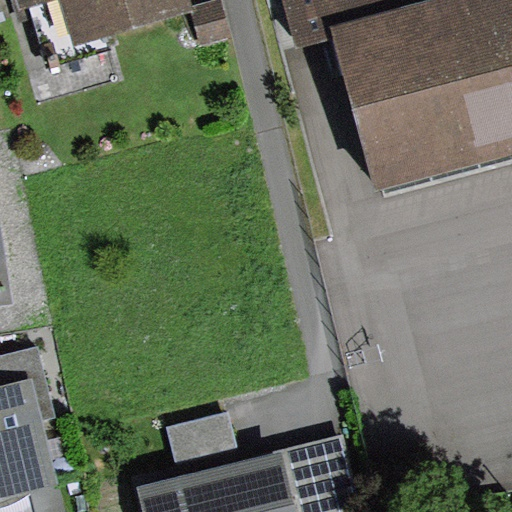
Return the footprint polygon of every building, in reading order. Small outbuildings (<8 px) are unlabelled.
[(14,0),(21,21),(34,18),(48,65),(107,48),(98,18),(161,0),(14,0)] [(511,0),(283,0),(294,37),(332,26),(341,59),(375,181),(511,143),(511,0)] [(218,5),(199,10),(208,40),(227,35),(218,5)] [(0,486),(41,477),(19,389),(0,393),(0,486)] [(169,431),(176,462),(235,448),(227,418),(169,431)] [(358,511),(343,448),(148,495),(152,511),(358,511)]
